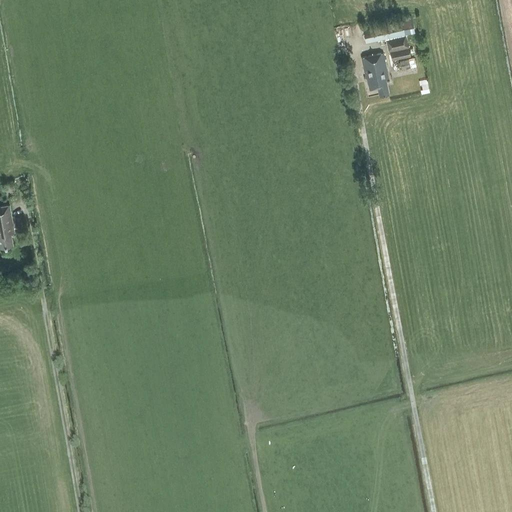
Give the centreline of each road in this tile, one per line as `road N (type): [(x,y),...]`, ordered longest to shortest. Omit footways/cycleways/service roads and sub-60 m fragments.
road 1 (track): [(431,511),(359,104)]
road 2 (track): [(79,511),(20,182)]
